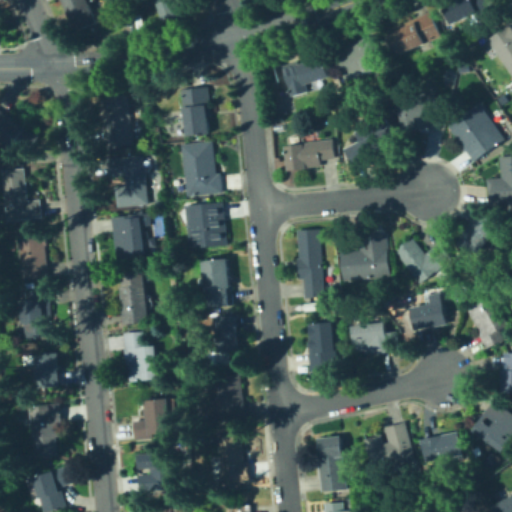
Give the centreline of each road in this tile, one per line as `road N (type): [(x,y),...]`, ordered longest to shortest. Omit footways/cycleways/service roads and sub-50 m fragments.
road 1 (residential): [(26,0),(64,91),(108,511)]
road 2 (residential): [(224,0),(250,97),(291,511)]
road 3 (tertiary): [(353,0),(209,42),(80,64),(0,66)]
road 4 (residential): [(429,191),(261,208)]
road 5 (residential): [(446,377),(282,415)]
